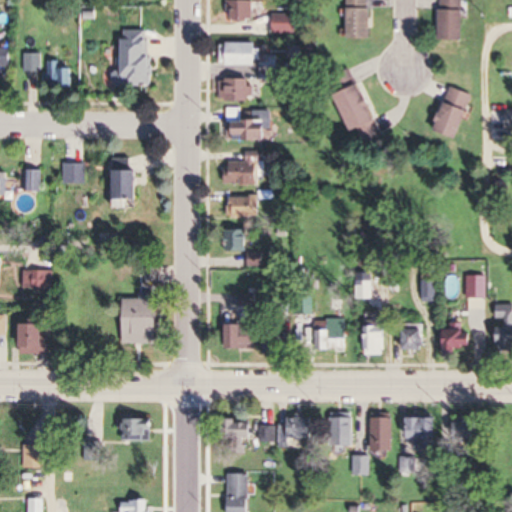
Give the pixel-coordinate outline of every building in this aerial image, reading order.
[(228,0),(229,21),(257,21),(257,0),(228,0)] [(350,0),(350,38),(375,38),(375,0),(350,0)] [(443,0),(443,40),(468,40),(467,0),(443,0)] [(273,14),(273,34),(300,34),(300,14),(273,14)] [(155,87),(155,29),(122,29),(122,87),(155,87)] [(223,42),(223,65),(261,65),(261,42),(223,42)] [(0,66),(13,66),(13,49),(0,48),(0,66)] [(27,54),(27,71),(44,70),(44,54),(27,54)] [(263,56),(263,72),(280,72),(280,56),(263,56)] [(63,61),(48,61),(48,87),(75,87),(76,68),(63,68),(63,61)] [(228,79),(228,101),(256,101),(256,79),(228,79)] [(361,143),(386,132),(365,84),(340,94),(361,143)] [(462,139),(477,95),(454,87),(438,130),(462,139)] [(273,139),(273,120),(229,120),(229,139),(273,139)] [(247,151),(247,162),(228,162),(228,184),(266,185),(266,151),(247,151)] [(143,171),(115,171),(115,208),(136,208),(136,199),(143,199),(143,171)] [(10,174),(0,173),(0,202),(10,202),(10,174)] [(229,196),(229,218),(273,218),(273,196),(229,196)] [(252,230),(229,230),(229,252),(252,252),(252,230)] [(266,267),(266,254),(251,254),(251,267),(266,267)] [(55,271),(26,271),(26,294),(55,294),(55,271)] [(469,276),(469,300),(489,300),(489,276),(469,276)] [(128,344),(164,344),(164,298),(128,298),(128,344)] [(511,305),(498,305),(498,325),(499,325),(499,353),(511,353),(511,305)] [(53,355),(53,322),(24,322),(24,355),(53,355)] [(231,323),(231,349),(262,349),(262,323),(231,323)] [(267,349),(306,349),(306,323),(267,323),(267,349)] [(350,350),(350,331),(329,331),(329,323),(319,323),(319,350),(350,350)] [(368,356),(390,356),(390,326),(368,326),(368,356)] [(427,352),(427,327),(405,327),(405,352),(427,352)] [(478,350),(478,331),(449,331),(449,350),(478,350)] [(357,418),(339,418),(339,447),(357,447),(357,418)] [(160,419),(128,419),(128,442),(156,442),(156,432),(160,432),(160,419)] [(396,419),(375,419),(375,453),(396,453),(396,419)] [(423,440),(423,452),(443,452),(443,419),(408,419),(408,440),(423,440)] [(319,420),(281,420),(281,448),(293,448),(293,440),(319,440),(319,420)] [(257,441),(259,425),(231,422),(230,438),(257,441)] [(260,442),(277,443),(278,427),(262,425),(260,442)] [(46,469),(46,446),(26,446),(26,469),(46,469)] [(356,475),(371,475),(371,456),(356,456),(356,475)] [(252,511),(252,474),(231,474),(230,511),(252,511)] [(32,511),(44,511),(45,499),(32,499),(32,511)] [(123,511),(158,511),(152,511),(152,501),(123,501),(123,511)]
